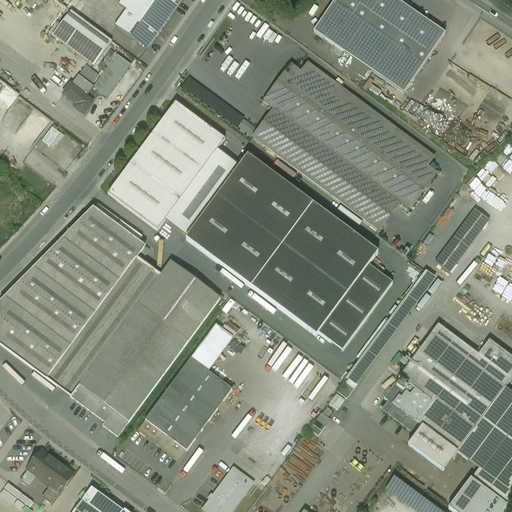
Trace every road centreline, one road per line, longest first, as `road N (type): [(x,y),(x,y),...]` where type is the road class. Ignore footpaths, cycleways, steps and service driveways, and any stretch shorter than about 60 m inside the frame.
road 1 (unclassified): [(218,0),(79,184),(0,272)]
road 2 (unclassified): [(0,377),(167,511)]
